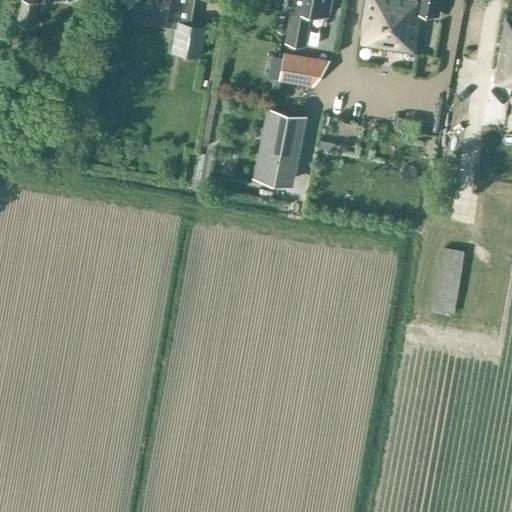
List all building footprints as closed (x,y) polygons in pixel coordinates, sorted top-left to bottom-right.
[(20,0),(17,22),(35,25),(38,7),(43,8),(44,0),(20,0)] [(193,0),(148,0),(156,1),(156,0),(169,0),(166,24),(176,26),(171,50),(200,55),(206,24),(189,21),(193,0)] [(312,12),(328,15),(330,0),(293,0),(286,41),(306,45),(312,12)] [(361,43),(416,52),(422,12),(438,14),(440,0),(363,0),(360,24),(364,25),(361,43)] [(511,16),(506,16),(495,81),(495,83),(511,85),(511,86),(511,16)] [(314,56),(284,51),(279,79),(309,83),(314,56)] [(251,175),(282,181),(297,111),(266,104),(251,175)] [(437,325),(460,328),(466,265),(443,263),(437,325)]
